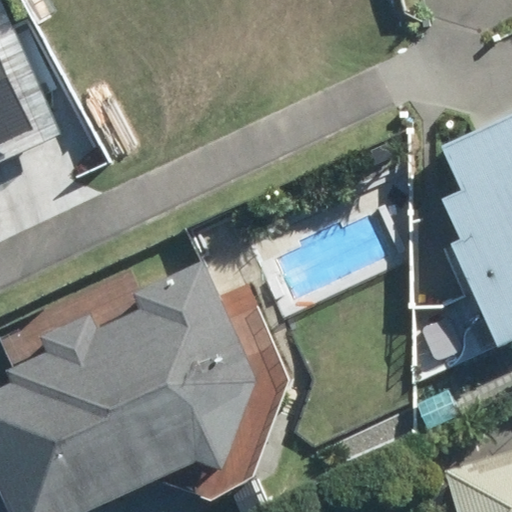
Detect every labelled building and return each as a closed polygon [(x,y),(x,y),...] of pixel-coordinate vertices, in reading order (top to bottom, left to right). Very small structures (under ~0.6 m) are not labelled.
[(511,110),(463,135),(481,177),(462,187),(479,224),(467,230),(511,323),(511,110)] [(148,280),(156,298),(109,319),(103,306),(55,327),(62,344),(22,361),(27,371),(0,383),(0,444),(30,511),(66,511),(210,447),(240,458),(272,371),(217,249),(148,280)] [(426,399),(437,424),(470,409),(458,383),(426,399)] [(328,471),(311,441),(288,454),(304,484),(328,471)] [(511,511),(511,447),(455,465),(468,511),(511,511)] [(195,511),(180,482),(138,503),(142,511),(195,511)] [(197,505),(200,511),(231,511),(224,493),(197,505)]
